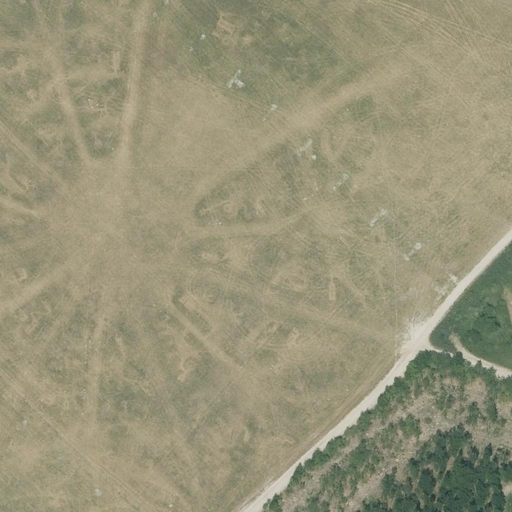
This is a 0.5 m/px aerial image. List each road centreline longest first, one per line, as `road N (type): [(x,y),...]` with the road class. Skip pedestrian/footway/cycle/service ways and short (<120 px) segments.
road 1 (track): [(0,88),(418,347),(511,375)]
road 2 (track): [(247,511),(418,347),(511,232)]
